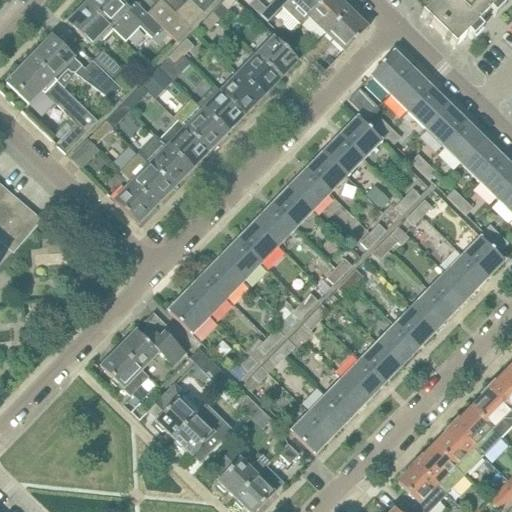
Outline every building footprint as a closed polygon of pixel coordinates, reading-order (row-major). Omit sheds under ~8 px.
[(124,43),(138,28),(151,40),(157,46),(167,35),(161,29),(146,15),(142,11),(131,0),(90,0),(86,5),(112,30),(124,43)] [(167,35),(175,43),(203,14),(189,0),(175,14),(160,0),(146,15),(161,29),(167,35)] [(188,0),(189,0),(203,14),(217,0),(188,0)] [(225,0),(220,6),(212,14),(219,21),(222,24),(230,15),(227,13),(237,3),(234,0),(225,0)] [(257,0),(253,0),(249,5),(259,16),(267,9),(257,0)] [(275,0),(267,9),(259,16),(267,23),(282,8),(289,0),(275,0)] [(289,0),(282,8),(299,26),(307,18),(323,0),(289,0)] [(337,0),(323,0),(307,18),(325,35),(349,11),(337,0)] [(436,0),(426,11),(420,17),(427,23),(454,49),(459,44),(478,24),(480,26),(488,18),(486,16),(502,0),(436,0)] [(100,42),(112,30),(86,5),(67,24),(91,47),(98,40),(100,42)] [(325,35),(303,59),(311,66),(334,43),(344,53),(367,29),(349,11),(325,35)] [(212,14),(202,24),(209,31),(219,21),(212,14)] [(275,31),(284,40),(291,33),(282,24),(275,31)] [(291,33),(284,40),(293,49),(300,42),(291,33)] [(53,85),(69,68),(75,74),(81,67),(51,38),(29,61),(53,85)] [(274,38),(255,57),(280,81),(298,62),(274,38)] [(186,40),(176,50),(183,57),(193,47),(186,40)] [(176,50),(166,60),(174,67),(183,57),(176,50)] [(92,62),(108,78),(111,81),(121,71),(102,52),(92,62)] [(394,53),(370,77),(371,77),(389,95),(412,71),(394,53)] [(255,57),(238,75),(262,99),(280,81),(255,57)] [(65,155),(81,139),(95,125),(53,85),(29,61),(6,84),(28,105),(41,91),(75,124),(54,146),(65,155)] [(81,67),(75,74),(111,101),(121,91),(111,81),(108,78),(92,62),(84,70),(81,67)] [(141,87),(148,93),(151,96),(168,78),(158,68),(141,87)] [(412,71),(389,95),(407,113),(430,89),(412,71)] [(238,75),(220,93),(244,117),(262,99),(238,75)] [(141,87),(131,96),(138,103),(148,93),(141,87)] [(214,87),(196,106),(226,135),(244,117),(220,93),(214,87)] [(430,89),(407,113),(425,130),(448,106),(430,89)] [(358,90),(347,101),(365,119),(377,108),(358,90)] [(189,99),(172,117),(177,122),(177,123),(208,153),(226,135),(196,106),(189,99)] [(448,106),(425,130),(443,148),(466,124),(448,106)] [(115,113),(105,123),(112,130),(122,120),(115,113)] [(357,119),(339,137),(363,160),(381,142),(357,118),(357,119)] [(383,137),(390,130),(381,121),(374,128),(383,137)] [(105,123),(95,133),(102,140),(112,130),(105,123)] [(177,123),(159,141),(191,171),(208,153),(177,123)] [(466,124),(443,148),(461,166),(484,142),(466,124)] [(390,130),(383,137),(393,146),(400,139),(390,130)] [(137,154),(173,189),(191,171),(159,141),(155,136),(137,154)] [(339,137),(322,154),(346,178),(363,160),(339,137)] [(87,141),(69,160),(79,170),(98,151),(87,141)] [(484,142),(461,166),(479,183),(502,159),(484,142)] [(137,154),(119,173),(131,184),(155,208),(173,189),(137,154)] [(322,154),(305,172),(329,195),(346,178),(322,154)] [(410,163),(419,172),(426,165),(417,156),(410,163)] [(511,168),(502,159),(479,183),(497,201),(511,185),(511,168)] [(436,174),(426,165),(419,172),(429,182),(436,174)] [(305,172),(288,189),(312,213),(329,195),(305,172)] [(131,184),(113,202),(137,226),(155,208),(131,184)] [(374,185),(364,195),(380,210),(390,200),(374,185)] [(511,185),(497,201),(511,215),(511,185)] [(288,189),(271,207),(295,230),(312,213),(288,189)] [(412,190),(403,200),(410,207),(419,197),(412,190)] [(446,198),(455,208),(462,200),(453,191),(446,198)] [(7,192),(0,200),(0,215),(1,216),(16,200),(7,192)] [(16,200),(1,216),(10,224),(24,207),(16,200)] [(401,216),(410,207),(403,200),(394,209),(401,216)] [(462,200),(455,208),(465,217),(472,210),(462,200)] [(424,202),(415,211),(422,218),(431,209),(424,202)] [(24,207),(10,224),(19,231),(33,214),(24,207)] [(271,207),(253,224),(277,248),(295,230),(271,207)] [(413,227),(422,218),(415,211),(406,220),(413,227)] [(33,214),(19,231),(27,238),(41,222),(33,214)] [(1,216),(0,217),(0,235),(10,224),(1,216)] [(19,231),(10,224),(0,235),(0,243),(4,248),(19,231)] [(253,224),(236,242),(260,265),(277,248),(253,224)] [(369,235),(376,242),(385,232),(378,225),(369,235)] [(489,226),(482,234),(491,243),(498,236),(489,226)] [(19,231),(4,248),(13,255),(27,238),(19,231)] [(367,251),(376,242),(369,235),(360,244),(367,251)] [(390,236),(381,246),(388,253),(397,243),(390,236)] [(507,245),(498,236),(491,243),(501,252),(507,245)] [(480,239),(462,257),(486,280),(504,262),(480,239)] [(236,242),(219,259),(243,283),(260,265),(236,242)] [(378,262),(388,253),(381,246),(371,255),(378,262)] [(462,257),(445,274),(469,298),(486,280),(462,257)] [(219,259),(202,277),(226,300),(243,283),(219,259)] [(335,270),(342,277),(351,267),(344,260),(335,270)] [(333,286),(342,277),(335,270),(326,279),(333,286)] [(355,271),(346,281),(353,288),(363,278),(355,271)] [(445,274),(428,292),(452,315),(469,298),(445,274)] [(202,277),(185,294),(209,317),(226,300),(202,277)] [(353,288),(346,281),(337,290),(344,297),(353,288)] [(428,292),(411,309),(435,333),(452,315),(428,292)] [(185,294),(167,312),(191,336),(209,317),(185,294)] [(301,305),(308,312),(317,302),(310,295),(301,305)] [(299,321),(308,312),(301,305),(291,314),(299,321)] [(321,306),(312,315),(319,322),(328,313),(321,306)] [(411,309),(394,327),(418,350),(435,333),(411,309)] [(143,323),(151,331),(160,340),(164,335),(169,330),(153,314),(143,323)] [(319,322),(312,315),(303,325),(310,332),(319,322)] [(394,327),(376,344),(400,368),(418,350),(394,327)] [(273,347),(283,337),(276,330),(266,340),(273,347)] [(169,366),(182,353),(164,335),(160,340),(151,331),(142,339),(135,332),(118,349),(141,372),(158,354),(169,366)] [(264,356),(273,347),(266,340),(257,349),(264,356)] [(287,341),(278,351),(285,358),(294,348),(287,341)] [(376,344),(359,362),(383,385),(400,368),(376,344)] [(118,349),(99,368),(129,398),(148,379),(141,372),(118,349)] [(205,376),(214,366),(198,350),(189,360),(205,376)] [(278,351),(269,360),(276,367),(285,358),(278,351)] [(240,367),(247,374),(256,364),(249,357),(240,367)] [(359,362),(342,379),(366,403),(383,385),(359,362)] [(216,386),(225,377),(214,366),(205,376),(216,386)] [(261,368),(251,378),(258,385),(268,375),(261,368)] [(494,383),(487,390),(511,414),(511,377),(506,372),(495,384),(494,383)] [(342,379),(325,397),(349,420),(366,403),(342,379)] [(174,386),(148,413),(156,421),(155,422),(157,424),(155,426),(162,432),(163,431),(172,440),(195,417),(178,401),(184,395),(174,386)] [(481,398),(470,409),(500,439),(511,426),(511,414),(487,390),(480,397),(481,398)] [(254,406),(246,397),(237,406),(245,415),(254,406)] [(325,397),(308,414),(332,438),(349,420),(325,397)] [(195,417),(172,440),(175,442),(174,444),(180,450),(182,449),(191,458),(192,457),(200,465),(233,432),(206,405),(195,417)] [(271,421),(254,406),(245,415),(262,431),(271,421)] [(458,420),(451,427),(482,457),(500,439),(470,409),(459,421),(458,420)] [(290,432),(290,433),(314,456),(332,438),(308,414),(290,432)] [(445,435),(433,447),(463,476),(482,457),(451,427),(444,434),(445,435)] [(287,445),(278,455),(289,466),(298,456),(287,445)] [(421,457),(414,464),(445,494),(463,476),(433,447),(422,458),(421,457)] [(226,473),(216,483),(218,485),(217,486),(224,492),(225,491),(234,500),(266,468),(258,460),(249,470),(230,451),(218,464),(226,473)] [(408,472),(397,484),(405,492),(400,498),(413,511),(414,511),(429,511),(446,495),(445,494),(414,464),(407,471),(408,472)] [(266,468),(234,500),(236,501),(234,503),(241,509),(243,508),(246,511),(256,511),(283,485),(266,468)] [(511,487),(507,482),(500,489),(511,500),(511,499),(511,487)] [(497,492),(489,501),(500,511),(508,503),(497,492)]
